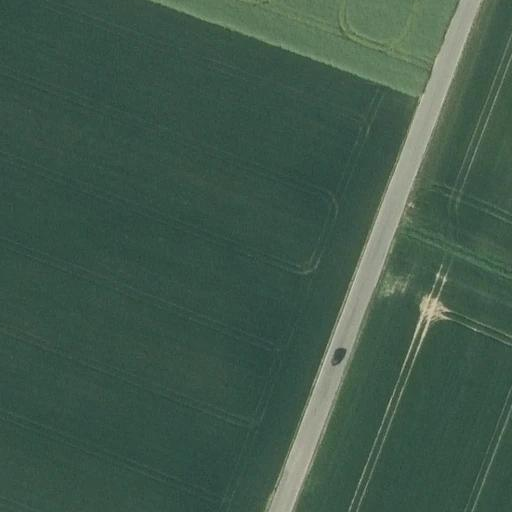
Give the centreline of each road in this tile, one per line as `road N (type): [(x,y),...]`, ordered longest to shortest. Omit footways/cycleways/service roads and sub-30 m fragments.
road 1 (unclassified): [(487,0),(296,511)]
road 2 (track): [(400,233),(511,282)]
